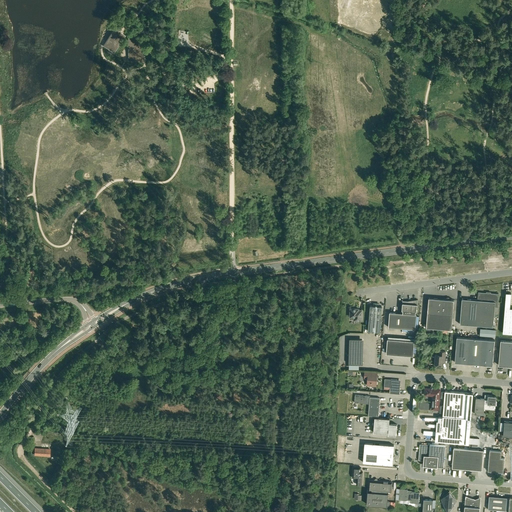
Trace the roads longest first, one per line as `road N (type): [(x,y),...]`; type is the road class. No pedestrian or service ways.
road 1 (tertiary): [(201,278),(511,236)]
road 2 (unclassified): [(511,485),(420,478),(407,468),(415,381),(511,384)]
road 3 (unclassified): [(32,429),(53,382),(99,337),(141,311),(199,297),(201,278)]
road 4 (unclassified): [(356,292),(511,272)]
